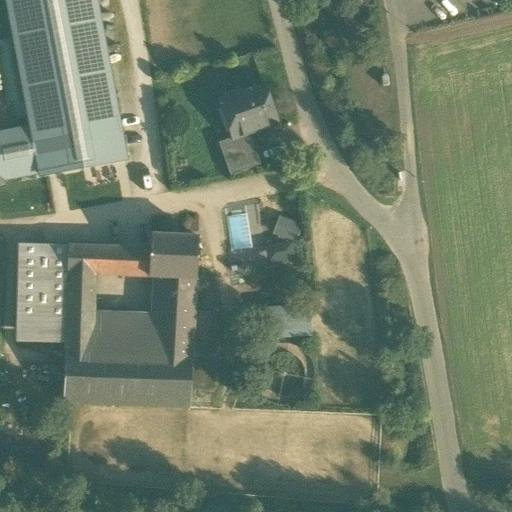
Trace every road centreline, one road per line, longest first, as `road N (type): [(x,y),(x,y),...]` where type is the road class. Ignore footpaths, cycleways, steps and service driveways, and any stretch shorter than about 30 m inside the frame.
road 1 (unclassified): [(424,277),(359,203),(310,114),(279,0)]
road 2 (unclassified): [(424,277),(385,0)]
road 3 (unclassified): [(458,511),(424,277)]
